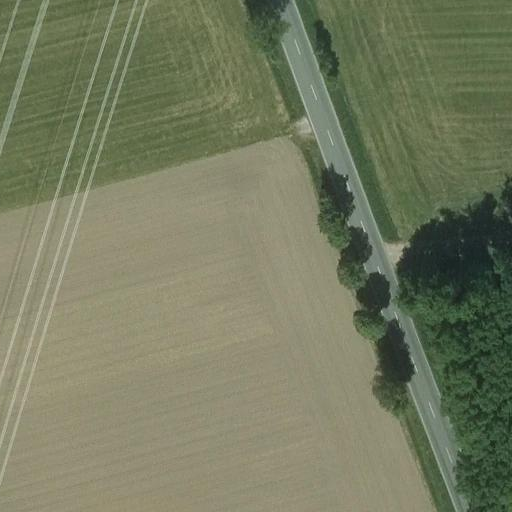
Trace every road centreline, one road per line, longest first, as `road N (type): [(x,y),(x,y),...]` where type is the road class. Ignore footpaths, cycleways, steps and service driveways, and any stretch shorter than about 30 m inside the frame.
road 1 (secondary): [(280,0),(470,511)]
road 2 (track): [(511,232),(373,252)]
